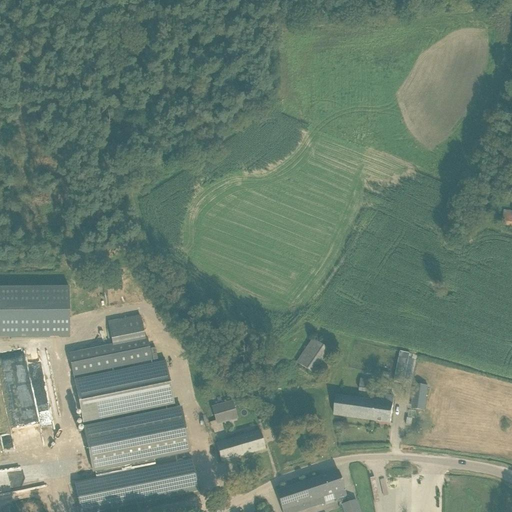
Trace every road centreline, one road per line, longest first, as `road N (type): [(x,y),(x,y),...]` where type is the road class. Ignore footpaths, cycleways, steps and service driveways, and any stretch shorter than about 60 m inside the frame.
road 1 (unknown): [(511,181),(456,242),(386,292),(331,371),(332,427),(345,460)]
road 2 (residential): [(221,511),(325,463),(391,457)]
road 3 (residential): [(511,476),(391,457)]
